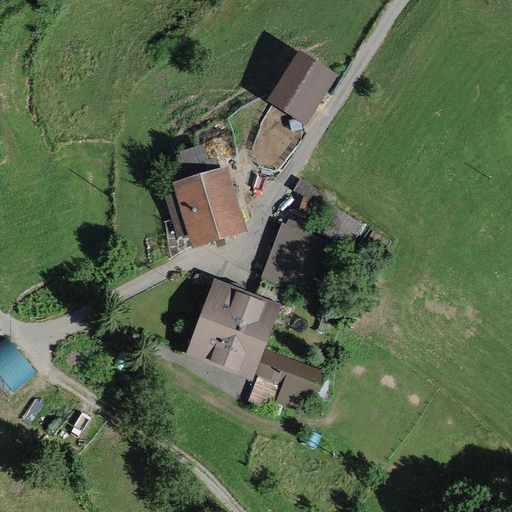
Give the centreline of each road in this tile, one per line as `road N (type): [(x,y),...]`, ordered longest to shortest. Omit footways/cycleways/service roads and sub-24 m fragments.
road 1 (residential): [(0,316),(25,331),(69,324),(158,274),(252,240),(266,205),(397,0)]
road 2 (track): [(245,511),(194,465),(46,364),(25,331)]
